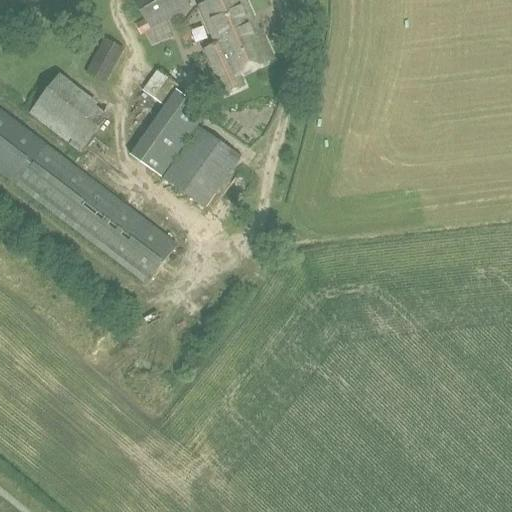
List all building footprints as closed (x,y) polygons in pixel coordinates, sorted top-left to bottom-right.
[(141,36),(191,8),(186,0),(135,0),(146,19),(136,25),(141,36)] [(260,32),(245,0),(215,0),(199,7),(216,45),(205,49),(225,94),(243,86),(238,74),(273,59),(261,32),(260,32)] [(205,208),(241,156),(200,127),(164,178),(205,208)] [(158,282),(174,259),(16,150),(0,173),(158,282)] [(155,221),(142,239),(173,261),(186,244),(155,221)] [(172,406),(183,394),(134,348),(123,360),(172,406)]
